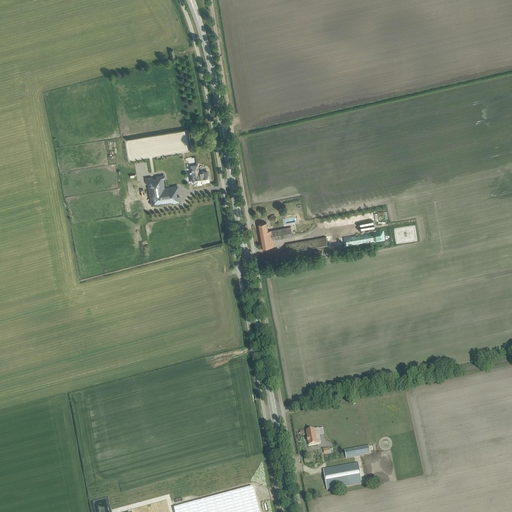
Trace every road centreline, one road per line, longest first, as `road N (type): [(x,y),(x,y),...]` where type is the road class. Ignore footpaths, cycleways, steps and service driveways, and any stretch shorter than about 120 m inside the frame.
road 1 (unclassified): [(264,413),(205,90),(180,0)]
road 2 (primary): [(273,411),(190,0)]
road 3 (unclassified): [(282,409),(211,0)]
road 4 (unclassified): [(282,409),(511,356)]
